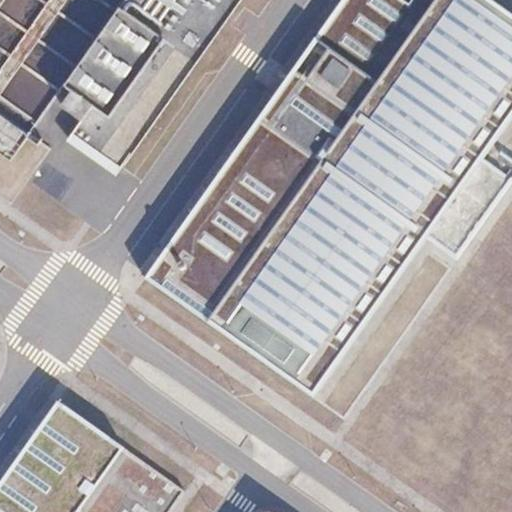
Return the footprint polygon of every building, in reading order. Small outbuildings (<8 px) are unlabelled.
[(113,0),(0,0),(0,150),(5,154),(50,90),(113,0)] [(169,88),(229,0),(113,0),(50,90),(76,111),(58,136),(109,175),(169,88)] [(482,145),(511,100),(511,6),(502,0),(335,0),(314,29),(482,145)] [(143,272),(313,388),(482,145),(314,29),(143,272)] [(0,511),(151,511),(175,478),(53,391),(0,466),(0,511)] [(278,511),(264,502),(256,511),(278,511)]
